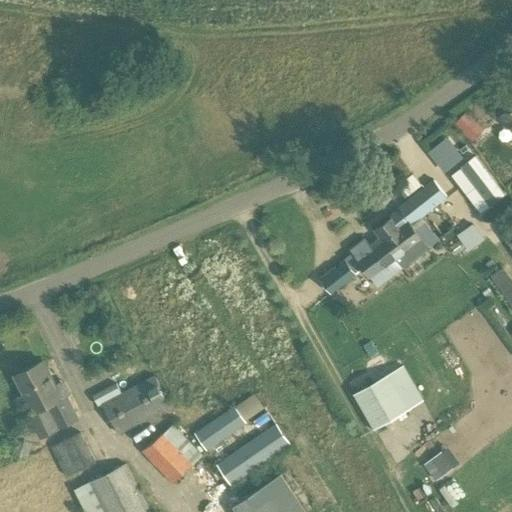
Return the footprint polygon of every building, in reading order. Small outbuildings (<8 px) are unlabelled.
[(511,103),(499,118),(511,129),(511,103)] [(470,114),(459,125),(473,139),(484,128),(470,114)] [(446,134),(427,149),(443,169),(462,155),(446,134)] [(399,212),(374,230),(379,237),(376,240),(384,251),(387,248),(395,258),(402,268),(439,241),(424,222),(414,229),(411,225),(446,197),(433,181),(397,209),(399,212)] [(472,221),(456,232),(468,248),(483,237),(472,221)] [(346,261),(321,280),(331,293),(363,269),(370,278),(395,258),(387,248),(384,251),(376,240),(369,245),(365,239),(350,250),(354,256),(346,262),(346,261)] [(511,277),(504,266),(491,275),(511,305),(511,277)] [(43,361),(15,375),(27,400),(42,392),(49,404),(62,398),(62,397),(43,361)] [(386,370),(382,363),(372,369),(376,376),(386,370)] [(404,366),(355,394),(375,429),(424,401),(404,366)] [(154,376),(102,403),(118,433),(170,406),(154,376)] [(42,392),(27,400),(45,435),(78,418),(66,395),(62,397),(62,398),(49,404),(42,392)] [(235,407),(195,433),(206,450),(246,423),(245,422),(265,408),(254,394),(235,408),(235,407)] [(165,433),(142,451),(172,481),(194,462),(203,455),(173,424),(165,433)] [(276,424),(216,465),(231,484),(290,443),(276,424)] [(79,433),(56,445),(71,474),(94,461),(79,433)] [(433,479),(457,460),(445,445),(421,463),(433,479)] [(150,511),(126,464),(75,489),(86,511),(150,511)] [(305,511),(280,474),(233,505),(237,511),(305,511)]
